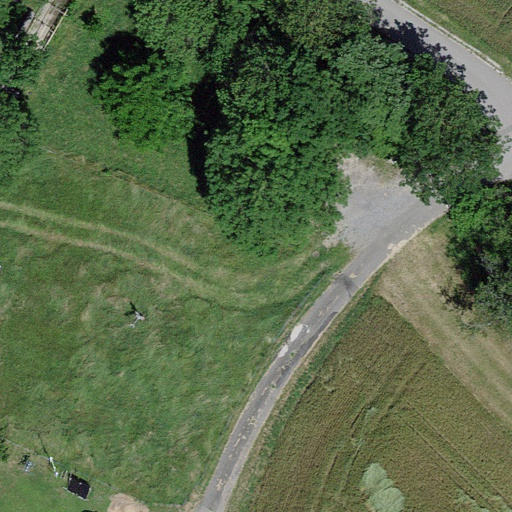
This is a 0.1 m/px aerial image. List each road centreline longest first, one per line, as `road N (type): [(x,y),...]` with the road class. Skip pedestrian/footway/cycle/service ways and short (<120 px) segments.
road 1 (track): [(511,157),(412,224),(298,344),(242,440),(215,511)]
road 2 (track): [(511,118),(461,63),(356,0)]
